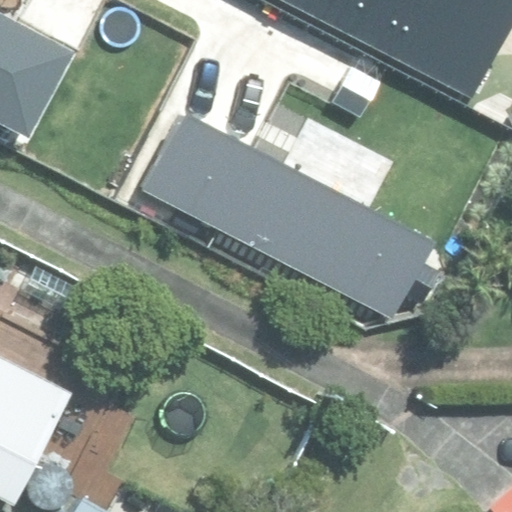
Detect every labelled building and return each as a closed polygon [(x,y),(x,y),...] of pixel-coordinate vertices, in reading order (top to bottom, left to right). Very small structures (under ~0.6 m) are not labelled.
[(0,0),(0,9),(60,39),(79,0),(0,0)] [(296,0),(344,24),(356,0),(296,0)] [(278,163),(303,115),(181,52),(174,66),(162,60),(148,87),(155,91),(100,198),(187,244),(216,190),(257,211),(280,164),(278,163)] [(465,81),(455,101),(481,115),(492,96),(465,81)] [(0,367),(0,507),(8,511),(18,511),(73,405),(0,367)] [(511,511),(511,495),(492,511),(511,511)] [(76,511),(99,511),(82,503),(76,511)]
